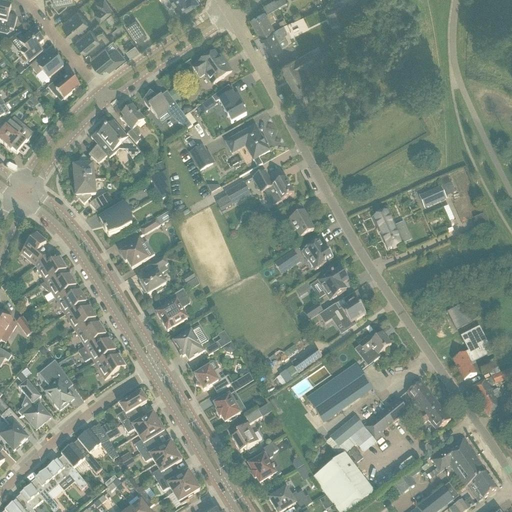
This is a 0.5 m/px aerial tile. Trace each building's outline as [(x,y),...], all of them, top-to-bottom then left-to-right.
[(66,2),(74,1),(73,0),(54,0),(55,4),(53,5),(58,12),(66,6),(66,2)] [(100,21),(112,11),(104,0),(102,0),(96,4),(100,10),(94,15),(100,21)] [(196,0),(169,0),(180,15),(198,3),(196,0)] [(270,12),(286,3),(285,0),(279,0),(275,2),(274,1),(263,7),(267,13),(265,14),(264,13),(251,20),(259,36),(274,28),(271,23),(275,21),(270,12)] [(4,6),(5,3),(0,1),(0,27),(14,31),(17,18),(9,16),(11,7),(4,6)] [(341,7),(326,14),(338,39),(353,31),(343,12),(341,7)] [(78,31),(87,23),(77,11),(62,24),(68,31),(67,32),(70,36),(75,32),(75,31),(77,29),(78,31)] [(138,44),(146,38),(135,21),(127,27),(138,44)] [(120,25),(111,33),(115,38),(125,30),(120,25)] [(284,35),(287,34),(283,26),(260,38),(269,54),(282,47),(288,44),(284,35)] [(102,32),(95,36),(90,30),(76,41),(85,52),(88,49),(93,54),(109,40),(102,32)] [(25,38),(19,43),(25,50),(20,53),(29,64),(35,59),(43,53),(39,48),(43,44),(33,32),(25,38)] [(135,46),(126,52),(130,58),(131,58),(139,52),(140,52),(135,46)] [(115,48),(109,53),(105,47),(91,59),(100,70),(105,67),(109,72),(124,59),(115,48)] [(301,69),(317,60),(312,51),(281,68),(297,96),(311,88),(301,69)] [(223,61),(221,63),(214,53),(192,69),(200,80),(204,77),(211,87),(231,73),(223,61)] [(48,80),(63,68),(54,56),(43,65),(39,59),(30,67),(37,77),(42,73),(48,80)] [(20,76),(25,71),(21,67),(16,71),(20,76)] [(71,78),(66,82),(62,77),(48,89),(56,98),(59,95),(64,101),(80,88),(76,83),(77,82),(74,78),(72,79),(71,78)] [(324,104),(344,93),(339,84),(319,95),(324,104)] [(228,87),(201,106),(206,112),(207,112),(206,111),(216,104),(216,103),(219,102),(231,124),(246,116),(243,109),(245,108),(237,95),(234,97),(228,87)] [(192,128),(175,104),(167,93),(160,98),(160,97),(159,97),(161,99),(159,101),(150,94),(144,103),(149,111),(150,110),(157,119),(166,113),(175,120),(174,121),(187,131),(192,128)] [(34,108),(38,104),(33,99),(29,103),(34,108)] [(5,117),(10,114),(5,106),(0,108),(0,126),(7,121),(5,117)] [(135,109),(133,109),(132,108),(129,111),(123,113),(124,116),(122,117),(125,120),(123,121),(131,132),(127,135),(136,145),(141,141),(138,138),(140,137),(137,127),(144,122),(137,114),(135,109)] [(0,143),(4,147),(22,125),(14,119),(10,123),(7,121),(0,126),(0,143)] [(98,146),(97,146),(107,158),(109,160),(116,154),(115,152),(122,146),(126,151),(125,152),(133,160),(140,153),(114,123),(106,129),(105,127),(101,130),(103,132),(97,137),(103,143),(99,147),(98,146)] [(17,155),(34,135),(22,125),(4,147),(8,150),(8,151),(11,153),(12,151),(17,155)] [(258,159),(269,152),(255,127),(225,143),(230,152),(243,145),(253,161),(257,168),(262,165),(258,159)] [(99,165),(107,158),(97,146),(89,156),(99,165)] [(199,172),(212,165),(203,147),(190,155),(199,172)] [(74,168),(75,183),(94,181),(93,166),(91,166),(90,162),(83,156),(74,168)] [(160,176),(166,172),(162,163),(155,167),(160,176)] [(169,198),(166,172),(160,176),(151,182),(163,202),(168,199),(169,198)] [(285,180),(273,187),(264,172),(252,179),(261,194),(265,192),(273,207),(294,195),(285,180)] [(91,196),(95,196),(94,181),(75,183),(76,198),(84,206),(91,199),(91,196)] [(250,197),(247,191),(243,184),(225,194),(232,207),(250,197)] [(447,201),(441,188),(419,198),(425,211),(447,201)] [(97,214),(113,205),(107,194),(92,203),(89,206),(97,214)] [(128,213),(124,205),(123,205),(124,206),(100,221),(99,220),(105,230),(105,231),(106,233),(106,232),(109,236),(115,234),(121,232),(122,232),(121,232),(131,226),(132,226),(123,216),(127,212),(128,213)] [(171,212),(156,220),(160,227),(172,220),(171,212)] [(295,217),(289,220),(300,239),(306,236),(314,231),(304,212),(295,217)] [(388,212),(372,219),(379,235),(380,234),(388,251),(402,244),(398,235),(406,231),(403,224),(395,227),(388,212)] [(256,229),(273,223),(270,214),(253,221),(256,229)] [(485,215),(475,218),(478,228),(488,226),(485,215)] [(143,237),(160,227),(156,220),(139,231),(143,237)] [(39,252),(46,245),(37,237),(32,243),(30,241),(23,248),(25,250),(21,255),(36,267),(46,258),(39,252)] [(140,248),(144,245),(139,239),(129,245),(131,249),(120,255),(125,263),(127,262),(132,270),(148,260),(140,248)] [(323,247),(319,241),(301,253),(307,262),(309,261),(314,269),(313,269),(315,272),(333,259),(326,249),(324,250),(322,248),(323,247)] [(294,253),(275,266),(281,275),(300,263),(294,253)] [(60,261),(51,266),(46,258),(36,267),(45,284),(66,271),(60,261)] [(164,267),(168,265),(163,258),(150,266),(155,274),(139,284),(141,286),(140,287),(144,295),(146,294),(147,297),(153,293),(155,296),(163,291),(161,288),(166,286),(160,276),(167,272),(164,267)] [(342,274),(339,269),(318,283),(318,284),(319,284),(325,292),(324,293),(330,302),(346,291),(342,286),(348,282),(346,280),(348,279),(343,272),(342,274)] [(58,277),(66,272),(66,271),(45,284),(40,287),(50,295),(51,294),(55,300),(76,288),(70,277),(61,283),(58,277)] [(186,286),(196,280),(191,273),(182,279),(186,286)] [(190,292),(199,287),(196,280),(187,286),(190,292)] [(5,293),(10,289),(7,284),(1,288),(1,289),(4,293),(5,294),(5,293)] [(68,293),(76,288),(55,300),(65,316),(86,304),(79,294),(71,299),(68,293)] [(11,302),(16,299),(10,290),(6,293),(11,302)] [(189,306),(190,303),(183,291),(170,299),(173,305),(156,315),(167,333),(187,321),(181,311),(189,306)] [(20,300),(14,304),(18,309),(23,306),(20,300)] [(318,316),(325,326),(336,318),(345,331),(353,326),(352,326),(351,325),(366,315),(361,308),(357,303),(354,305),(353,303),(353,302),(339,311),(335,305),(318,316)] [(77,309),(86,304),(65,316),(75,332),(95,320),(89,310),(81,315),(77,309)] [(462,306),(462,305),(447,313),(448,314),(457,331),(475,321),(473,317),(467,320),(464,314),(464,313),(465,312),(464,310),(462,306)] [(309,322),(323,313),(318,306),(304,315),(309,322)] [(3,312),(1,315),(0,314),(0,342),(1,341),(6,344),(16,326),(12,324),(13,322),(8,319),(10,316),(3,312)] [(27,337),(33,333),(23,319),(17,323),(27,337)] [(87,326),(96,320),(95,320),(75,332),(85,349),(105,336),(99,326),(91,331),(87,326)] [(179,338),(172,343),(177,352),(178,351),(183,358),(185,356),(189,362),(203,354),(199,348),(200,348),(199,347),(201,346),(208,342),(199,328),(191,333),(179,340),(179,338)] [(378,338),(374,333),(358,345),(367,356),(367,355),(374,363),(381,357),(380,355),(391,346),(382,335),(378,338)] [(461,356),(453,361),(464,382),(473,377),(476,376),(470,365),(469,362),(476,358),(481,355),(484,353),(480,346),(480,345),(478,341),(474,333),(471,335),(461,339),(468,352),(467,353),(465,354),(461,356)] [(100,340),(105,337),(105,336),(85,349),(78,353),(85,364),(92,360),(95,365),(107,358),(115,353),(109,342),(103,346),(100,340)] [(288,358),(309,346),(306,340),(285,352),(288,358)] [(219,346),(217,347),(215,345),(205,351),(208,357),(221,349),(219,346)] [(0,349),(0,367),(4,360),(8,362),(11,357),(0,349)] [(297,375),(321,358),(316,350),(292,367),(297,375)] [(119,359),(110,364),(107,358),(95,365),(105,381),(110,378),(111,380),(120,375),(119,373),(125,369),(119,359)] [(59,382),(65,377),(54,362),(42,373),(47,380),(44,382),(51,390),(46,395),(55,405),(54,406),(58,410),(60,411),(74,400),(59,382)] [(225,379),(215,364),(211,363),(199,370),(201,373),(194,378),(197,382),(196,387),(201,388),(203,392),(206,391),(206,392),(209,390),(208,389),(220,382),(225,389),(233,385),(228,377),(225,379)] [(489,363),(479,367),(483,376),(493,371),(489,363)] [(324,423),(372,390),(355,366),(307,400),(324,423)] [(511,369),(491,378),(492,378),(489,379),(493,387),(509,380),(509,382),(511,380),(511,369)] [(36,402),(41,398),(21,374),(17,379),(22,385),(18,388),(32,405),(24,411),(23,410),(18,414),(22,419),(24,417),(36,431),(51,419),(36,402)] [(233,385),(230,386),(235,393),(235,394),(238,392),(254,382),(249,375),(243,378),(233,384),(233,385)] [(497,390),(492,393),(485,380),(471,388),(489,417),(502,409),(496,399),(501,397),(497,390)] [(419,411),(433,399),(420,383),(406,394),(419,411)] [(143,396),(142,397),(141,395),(129,402),(127,399),(118,404),(123,413),(118,416),(118,419),(122,426),(140,416),(136,410),(146,404),(145,402),(147,401),(143,396)] [(236,418),(240,415),(229,397),(214,406),(217,412),(216,413),(220,419),(221,418),(225,424),(229,422),(230,423),(237,419),(236,418)] [(436,432),(450,421),(433,399),(419,411),(423,415),(417,420),(422,426),(428,421),(436,432)] [(393,424),(407,413),(397,401),(383,412),(392,423),(393,424)] [(14,425),(19,421),(9,410),(1,418),(10,428),(0,437),(14,452),(27,440),(14,425)] [(250,426),(262,418),(258,411),(246,419),(250,426)] [(387,427),(392,423),(383,412),(363,429),(375,443),(384,437),(381,434),(388,428),(387,427)] [(156,417),(155,418),(153,415),(143,421),(140,416),(122,426),(127,433),(129,434),(134,431),(138,437),(160,423),(159,422),(156,417)] [(363,428),(356,419),(331,438),(339,448),(363,428)] [(163,429),(161,424),(160,423),(138,437),(141,442),(136,445),(135,448),(140,455),(157,445),(154,439),(164,433),(162,430),(163,429)] [(105,436),(111,432),(107,425),(101,429),(105,436)] [(105,436),(101,429),(99,426),(95,429),(96,430),(90,434),(89,432),(77,442),(79,444),(90,456),(101,447),(113,462),(118,458),(108,442),(105,436)] [(237,436),(232,439),(240,454),(246,450),(247,451),(255,446),(258,444),(257,443),(261,440),(257,434),(253,436),(247,427),(245,428),(236,434),(237,436)] [(376,445),(363,429),(339,449),(344,455),(337,461),(313,479),(337,511),(350,511),(374,494),(356,471),(358,469),(357,468),(356,465),(363,460),(354,448),(356,447),(363,455),(376,445)] [(111,432),(105,436),(108,442),(115,438),(111,432)] [(475,458),(476,457),(463,440),(447,452),(446,451),(431,462),(437,470),(424,479),(427,483),(449,467),(465,489),(486,474),(475,458)] [(90,456),(79,444),(74,448),(72,446),(61,456),(64,460),(64,459),(74,471),(85,462),(96,476),(102,471),(90,456)] [(174,446),(173,447),(171,444),(160,450),(157,445),(140,455),(144,462),(147,463),(152,460),(155,466),(178,452),(177,451),(174,446)] [(273,455),(277,452),(273,444),(260,452),(263,457),(252,464),(253,466),(249,468),(252,474),(251,475),(255,481),(256,480),(259,485),(271,478),(272,480),(280,475),(277,469),(274,471),(273,469),(272,470),(267,461),(272,458),(273,455)] [(181,458),(178,453),(178,452),(155,466),(159,471),(154,474),(153,477),(158,484),(175,474),(171,468),(182,462),(180,459),(181,458)] [(122,466),(132,460),(129,454),(119,460),(122,466)] [(74,471),(64,459),(64,460),(59,464),(57,462),(46,471),(59,487),(70,478),(81,492),(87,487),(74,471)] [(126,471),(135,466),(132,460),(122,466),(126,471)] [(48,496),(59,487),(46,471),(35,481),(36,483),(31,487),(43,502),(51,511),(60,511),(59,510),(60,510),(48,496)] [(191,476),(190,476),(188,473),(178,479),(175,474),(158,484),(162,492),(165,492),(170,489),(173,495),(195,481),(195,480),(191,476)] [(486,475),(487,475),(486,474),(465,489),(472,484),(483,501),(497,490),(486,475)] [(413,478),(396,484),(399,493),(416,488),(413,478)] [(113,485),(113,484),(110,480),(105,485),(108,489),(113,485)] [(198,487),(196,482),(195,481),(173,495),(180,507),(189,502),(187,499),(199,491),(197,488),(198,487)] [(43,502),(31,487),(20,497),(21,498),(16,503),(23,511),(33,511),(32,511),(43,502)] [(440,511),(454,502),(449,495),(444,488),(413,511),(440,511)] [(147,496),(150,494),(147,490),(138,496),(149,510),(155,506),(147,496)] [(296,494),(290,497),(286,490),(269,501),(275,511),(284,511),(295,506),(299,511),(300,511),(312,505),(308,497),(305,499),(302,493),(297,496),(296,494)] [(453,491),(449,495),(454,502),(459,498),(453,491)] [(459,511),(467,511),(468,511),(461,501),(455,506),(459,511)] [(134,511),(148,511),(141,502),(132,509),(134,511)] [(23,511),(16,503),(5,511),(23,511)]
